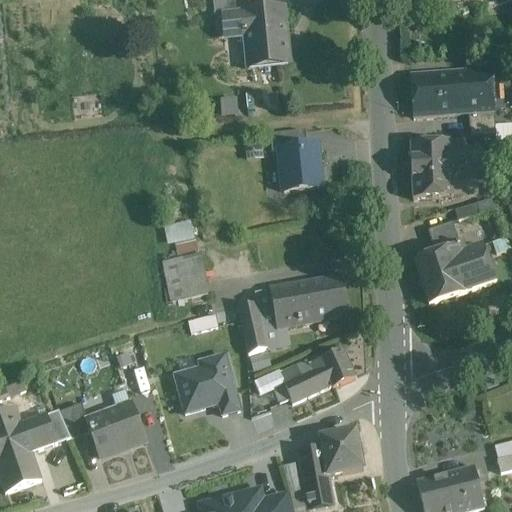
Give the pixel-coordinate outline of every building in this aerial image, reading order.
[(211,0),(214,20),(227,19),(227,16),(242,14),(240,0),(211,0)] [(242,14),(227,16),(227,19),(229,39),(245,37),(248,66),(287,62),(282,10),(242,14)] [(494,71),(455,74),(458,118),(469,117),(497,115),(494,71)] [(455,74),(411,76),(413,120),(458,118),(455,74)] [(497,115),(469,117),(471,139),(498,138),(497,115)] [(305,133),(270,137),(271,155),(279,154),(279,153),(307,150),(305,133)] [(480,151),(464,152),(463,143),(448,144),(451,187),(483,184),(480,151)] [(448,144),(410,146),(412,203),(452,199),(451,187),(448,144)] [(307,150),(279,153),(279,154),(283,195),(321,191),(317,149),(307,150)] [(478,207),(454,213),(458,224),(481,217),(478,207)] [(193,223),(168,228),(173,258),(198,253),(193,223)] [(453,225),(430,233),(437,256),(461,248),(453,225)] [(437,256),(416,263),(431,307),(467,294),(466,294),(497,283),(497,282),(496,282),(485,248),(464,256),(461,248),(437,256)] [(199,259),(163,266),(171,307),(207,299),(199,259)] [(340,282),(307,287),(314,325),(346,319),(340,282)] [(307,287),(271,294),(279,332),(287,330),(314,325),(307,287)] [(279,332),(271,294),(256,297),(258,308),(268,354),(291,349),(287,330),(279,332)] [(258,308),(237,311),(247,357),(248,358),(268,354),(258,308)] [(214,319),(200,323),(203,334),(217,331),(214,319)] [(309,368),(308,368),(310,373),(284,385),(290,403),(292,407),(332,389),(332,390),(353,381),(341,354),(309,368)] [(199,371),(172,378),(183,419),(217,409),(221,421),(240,415),(224,357),(197,364),(199,371)] [(307,364),(280,376),(284,385),(310,373),(308,368),(309,368),(307,364)] [(278,373),(253,384),(259,396),(273,390),(273,389),(284,385),(280,376),(278,373)] [(290,403),(284,385),(273,389),(273,390),(279,407),(290,403)] [(4,391),(0,392),(0,405),(8,402),(4,391)] [(125,391),(110,396),(117,414),(131,409),(125,391)] [(81,407),(58,416),(71,443),(90,436),(88,429),(89,429),(81,407)] [(117,414),(105,419),(106,423),(89,429),(88,429),(90,436),(100,461),(144,445),(131,409),(117,414)] [(16,411),(0,416),(0,483),(5,497),(41,484),(32,459),(58,450),(47,419),(22,428),(16,411)] [(356,436),(320,443),(321,453),(327,481),(328,481),(363,474),(356,436)] [(321,453),(296,458),(307,511),(324,511),(334,510),(328,481),(327,481),(321,453)] [(511,458),(493,464),(497,477),(511,472),(511,458)] [(484,511),(474,470),(416,485),(423,511),(484,511)] [(259,495),(201,510),(201,511),(263,511),(262,507),(259,495)] [(287,511),(285,501),(262,507),(263,511),(287,511)]
